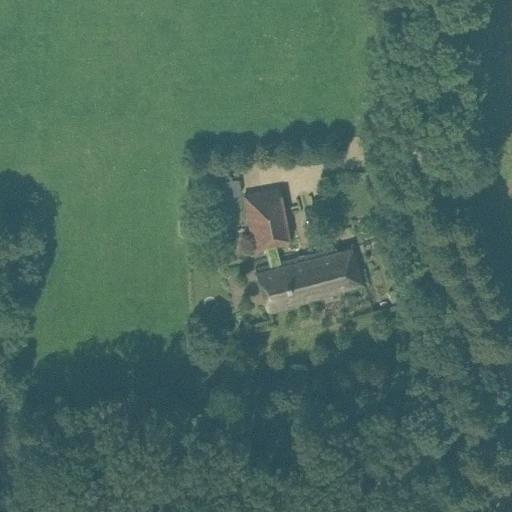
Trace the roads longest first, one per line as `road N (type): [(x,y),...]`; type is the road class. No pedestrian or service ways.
road 1 (track): [(511,484),(0,499)]
road 2 (unclassified): [(511,368),(438,274),(415,203),(411,123),(424,0)]
